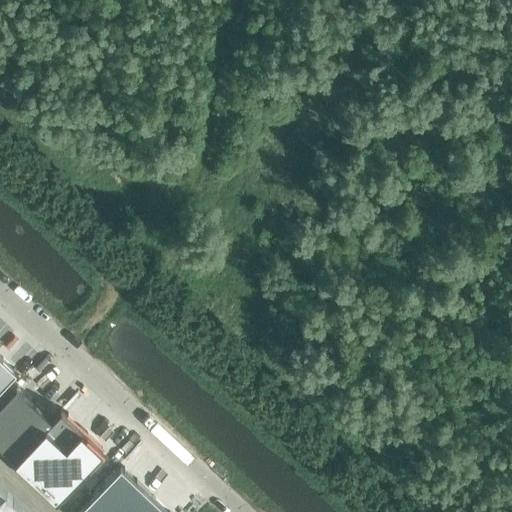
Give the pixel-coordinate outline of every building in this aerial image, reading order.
[(0,356),(0,384),(14,370),(0,356)] [(15,384),(0,399),(0,434),(33,400),(15,384)] [(33,400),(0,434),(0,444),(14,457),(51,417),(33,400)] [(51,417),(14,457),(55,496),(92,456),(101,447),(60,408),(51,417)] [(171,511),(121,465),(75,511),(171,511)] [(32,511),(24,505),(0,481),(0,511),(32,511)]
